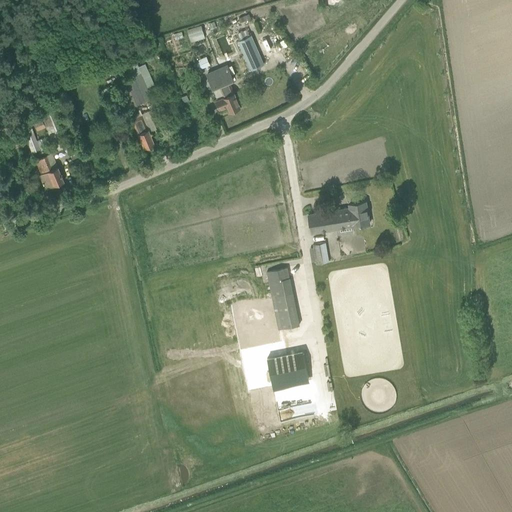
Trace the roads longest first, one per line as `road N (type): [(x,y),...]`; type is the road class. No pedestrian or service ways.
road 1 (unclassified): [(0,225),(137,180),(292,114),(404,0)]
road 2 (track): [(438,0),(496,377)]
road 3 (track): [(18,0),(55,70),(31,107)]
